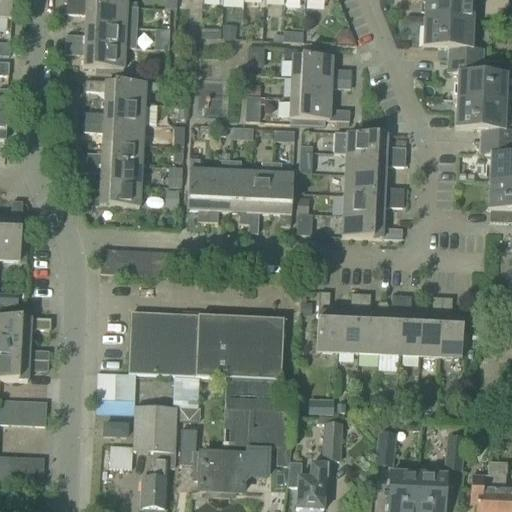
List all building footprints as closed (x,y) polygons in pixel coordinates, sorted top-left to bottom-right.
[(0,0),(0,21),(10,22),(11,0),(0,0)] [(125,11),(125,5),(125,0),(66,0),(66,8),(125,11)] [(474,0),(423,0),(422,23),(473,25),(474,0)] [(85,30),(124,31),(136,32),(137,11),(125,11),(66,8),(65,18),(85,19),(85,30)] [(471,52),(473,25),(422,23),(421,51),(447,52),(446,64),(482,66),(483,53),(471,52)] [(234,30),(223,29),(222,42),(234,43),(234,30)] [(64,49),(123,51),(135,52),(136,32),(124,31),(85,30),(84,40),(64,39),(64,49)] [(208,32),(208,42),(220,43),(220,33),(208,32)] [(0,47),(0,59),(8,60),(9,47),(0,47)] [(122,73),(123,51),(64,49),(63,59),(83,59),(83,71),(122,73)] [(331,62),(291,60),(290,81),(350,84),(350,74),(330,73),(331,62)] [(456,77),(455,104),(505,106),(507,78),(482,77),(482,66),(446,64),(446,76),(456,77)] [(0,79),(7,80),(8,67),(0,66),(0,79)] [(290,81),(289,102),(329,103),(330,93),(349,93),(350,84),(290,81)] [(104,96),(103,107),(143,109),(144,87),(85,84),(84,95),(104,96)] [(256,88),(246,88),(245,100),(255,101),(256,88)] [(348,115),(329,114),(329,103),(289,102),(289,123),(335,125),(335,130),(348,131),(348,115)] [(511,134),(504,134),(505,106),(455,104),(453,132),(479,134),(479,145),(511,146),(511,134)] [(83,126),(142,129),(155,130),(156,110),(143,109),(103,107),(103,118),(83,117),(83,126)] [(179,111),(178,122),(186,122),(187,111),(179,111)] [(251,126),(258,127),(258,114),(245,113),(244,117),(244,126),(251,126)] [(102,137),(101,147),(141,150),(142,129),(83,126),(82,136),(102,137)] [(284,147),(285,135),(274,135),(273,146),(284,147)] [(385,151),(385,139),(346,137),(345,159),(404,162),(405,152),(385,151)] [(511,146),(479,145),(478,158),(489,159),(487,186),(511,186),(511,146)] [(81,157),(81,167),(140,170),(141,150),(101,147),(101,158),(81,157)] [(181,165),(182,152),(173,151),(172,165),(181,165)] [(345,159),(344,179),(384,181),(384,170),(404,171),(404,162),(345,159)] [(207,227),(209,174),(199,173),(199,163),(188,163),(186,214),(198,215),(197,226),(207,227)] [(228,216),(230,175),(230,165),(220,164),(220,174),(209,174),(207,227),(217,227),(217,216),(228,216)] [(250,176),(239,175),(240,165),(230,165),(230,175),(228,216),(238,217),(238,228),(247,228),(247,229),(250,176)] [(268,218),(270,177),(271,167),(261,166),(261,176),(250,176),(247,229),(247,228),(246,237),(257,238),(258,218),(268,218)] [(139,191),(140,170),(81,167),(80,177),(100,178),(99,188),(139,191)] [(292,178),(280,177),(281,167),(271,167),(270,177),(268,218),(279,219),(278,230),(289,231),(292,178)] [(171,191),(181,191),(181,179),(172,179),(171,191)] [(384,181),(344,179),(343,200),(402,203),(403,193),(383,192),(384,181)] [(511,186),(487,186),(486,214),(511,215),(511,228),(511,227),(511,186)] [(138,212),(139,191),(99,188),(99,199),(79,198),(79,209),(138,212)] [(167,211),(177,212),(178,194),(167,194),(167,211)] [(343,200),(342,220),(382,222),(382,211),(402,212),(402,203),(343,200)] [(306,203),(297,202),(297,217),(305,217),(306,203)] [(10,225),(0,224),(0,265),(26,267),(27,230),(20,229),(21,206),(11,205),(10,225)] [(310,240),(311,219),(297,218),(296,239),(310,240)] [(341,241),(400,244),(401,234),(381,233),(382,222),(342,220),(341,241)] [(99,278),(112,278),(113,254),(100,254),(99,278)] [(112,278),(124,279),(125,255),(113,254),(112,278)] [(124,279),(136,280),(137,256),(125,255),(124,279)] [(149,256),(137,256),(136,280),(148,280),(149,256)] [(161,257),(149,256),(148,280),(160,281),(161,257)] [(173,257),(161,257),(160,281),(172,281),(173,257)] [(318,296),(315,357),(337,358),(338,317),(328,317),(329,297),(318,296)] [(338,317),(337,358),(357,359),(360,298),(350,298),(349,318),(338,317)] [(360,298),(357,359),(377,360),(379,319),(368,318),(369,299),(360,298)] [(379,319),(377,360),(398,361),(401,300),(391,300),(390,319),(379,319)] [(401,300),(398,361),(418,362),(420,321),(409,320),(410,301),(401,300)] [(420,321),(418,362),(438,363),(441,302),(432,302),(431,321),(420,321)] [(441,302),(438,363),(460,363),(462,323),(450,322),(451,303),(441,302)] [(310,307),(299,306),(299,319),(310,319),(310,307)] [(133,378),(224,382),(221,449),(233,450),(276,452),(289,452),(293,385),(280,385),(282,324),(130,317),(128,372),(127,372),(127,378),(133,378)] [(49,323),(0,320),(0,342),(29,344),(29,333),(49,334),(49,323)] [(28,354),(29,344),(0,342),(0,362),(47,365),(48,355),(28,354)] [(47,375),(47,365),(0,362),(0,384),(26,386),(27,373),(47,375)] [(133,378),(127,378),(96,377),(96,404),(132,405),(133,378)] [(0,428),(8,429),(9,405),(0,404),(0,428)] [(95,416),(132,417),(132,405),(96,404),(95,416)] [(8,429),(20,429),(21,406),(9,405),(8,429)] [(20,429),(32,430),(33,406),(21,406),(20,429)] [(45,407),(33,406),(32,430),(44,431),(45,407)] [(334,407),(334,408),(334,414),(334,416),(344,417),(344,409),(344,407),(334,407)] [(100,449),(99,471),(130,474),(132,455),(153,456),(152,482),(142,482),(140,511),(163,511),(166,473),(173,473),(176,413),(133,411),(132,451),(100,449)] [(177,425),(196,426),(197,412),(177,411),(177,425)] [(316,419),(316,427),(324,428),(340,429),(341,420),(316,419)] [(125,441),(126,429),(103,428),(103,440),(125,441)] [(324,428),(322,464),(338,465),(340,429),(324,428)] [(392,471),(396,437),(377,435),(374,469),(392,471)] [(460,476),(464,442),(446,440),(442,474),(460,476)] [(221,449),(220,496),(230,497),(231,494),(238,494),(238,483),(240,483),(244,480),(260,480),(261,455),(233,454),(233,450),(221,449)] [(275,470),(288,470),(289,452),(276,452),(275,470)] [(220,496),(221,457),(195,456),(194,483),(199,483),(198,495),(220,496)] [(6,485),(18,486),(19,462),(7,461),(6,485)] [(18,486),(30,486),(31,462),(19,462),(18,486)] [(43,463),(31,462),(30,486),(42,487),(43,463)] [(322,511),(325,468),(309,467),(308,481),(300,480),(301,467),(289,466),(286,491),(296,491),(295,511),(322,511)] [(487,479),(470,478),(469,504),(475,505),(475,511),(494,511),(496,466),(487,466),(486,477),(487,477),(487,479)] [(506,477),(506,467),(496,466),(494,511),(511,511),(511,491),(504,491),(505,478),(506,477)] [(415,511),(417,476),(389,475),(387,511),(415,511)] [(443,511),(445,477),(417,476),(415,511),(443,511)]
